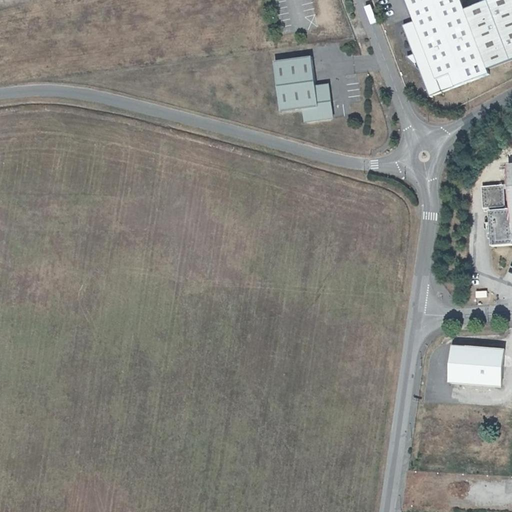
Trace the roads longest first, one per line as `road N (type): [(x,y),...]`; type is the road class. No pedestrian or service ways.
road 1 (unclassified): [(425,156),(370,164),(61,87),(0,93)]
road 2 (unclassified): [(418,315),(390,511)]
road 3 (unclassified): [(362,0),(425,156)]
road 4 (unclassified): [(425,156),(433,185),(418,315)]
